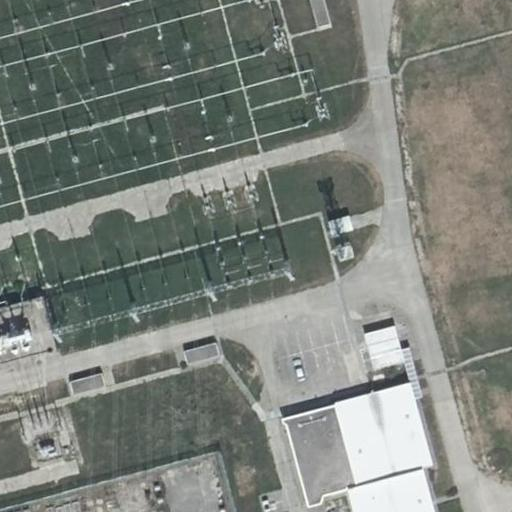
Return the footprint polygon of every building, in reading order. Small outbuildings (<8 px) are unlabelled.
[(325,0),(311,0),(320,32),(333,28),(325,0)] [(351,216),(326,222),(330,238),(355,231),(351,216)] [(0,359),(52,344),(38,295),(0,306),(0,359)] [(396,323),(363,331),(372,369),(405,361),(396,323)] [(217,346),(186,356),(190,369),(221,358),(217,346)] [(338,352),(348,381),(360,377),(350,348),(338,352)] [(104,377),(72,386),(76,400),(108,390),(104,377)] [(287,422),(309,501),(351,490),(356,511),(436,511),(426,470),(438,467),(416,384),(340,406),(340,408),(287,422)]
